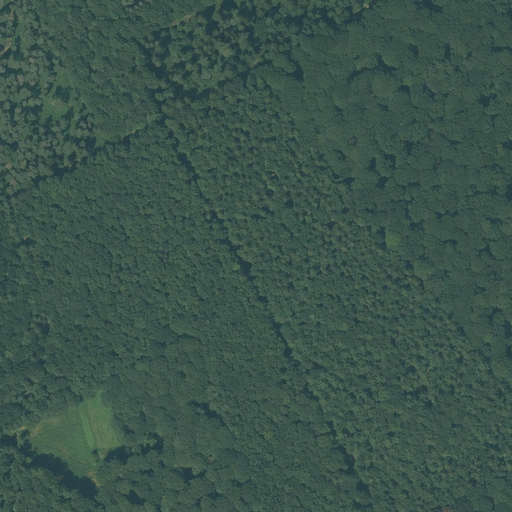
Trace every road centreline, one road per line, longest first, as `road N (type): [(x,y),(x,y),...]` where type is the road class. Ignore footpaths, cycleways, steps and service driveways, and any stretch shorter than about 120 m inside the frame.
road 1 (track): [(162,117),(375,511)]
road 2 (track): [(162,117),(376,0)]
road 3 (track): [(0,205),(162,117)]
road 4 (track): [(98,0),(162,117)]
